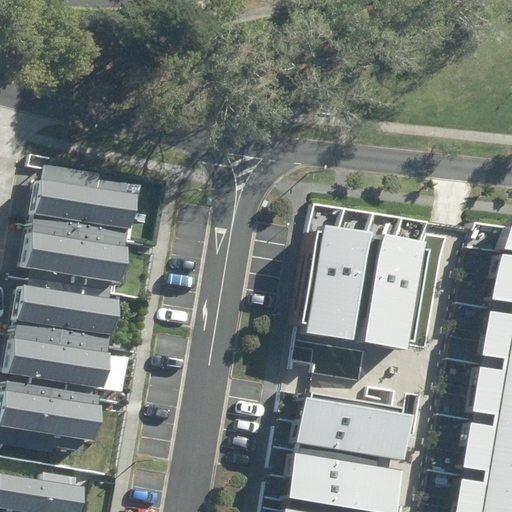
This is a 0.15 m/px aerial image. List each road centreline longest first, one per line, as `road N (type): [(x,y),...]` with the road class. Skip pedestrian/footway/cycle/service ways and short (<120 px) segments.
road 1 (residential): [(171,511),(227,150)]
road 2 (residential): [(511,178),(227,150)]
road 3 (residential): [(227,150),(16,97)]
